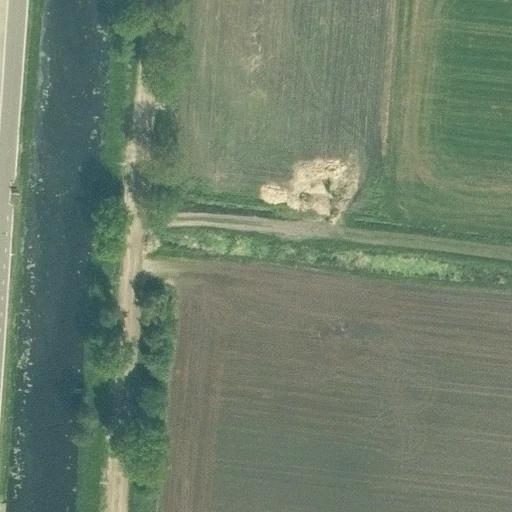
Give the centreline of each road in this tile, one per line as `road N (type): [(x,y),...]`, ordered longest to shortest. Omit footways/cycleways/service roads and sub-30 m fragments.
road 1 (track): [(122,511),(157,0)]
road 2 (track): [(143,215),(511,252)]
road 3 (tertiary): [(0,251),(18,0)]
